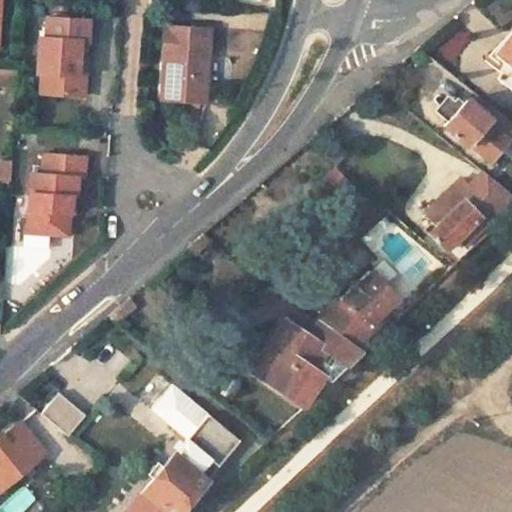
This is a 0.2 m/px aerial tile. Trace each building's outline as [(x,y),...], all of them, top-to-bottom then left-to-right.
[(29,39),(27,79),(33,79),(31,96),(77,100),(78,78),(72,78),(73,61),(74,42),(81,42),(82,23),(42,19),(40,40),(29,39)] [(179,65),(175,105),(214,109),(221,32),(172,28),(168,64),(179,65)] [(511,42),(500,56),(511,67),(511,42)] [(175,105),(179,65),(168,64),(165,104),(175,105)] [(9,70),(0,69),(0,85),(8,86),(9,70)] [(511,125),(497,113),(491,120),(465,99),(443,124),(469,146),(470,144),(492,161),(511,138),(511,125)] [(61,206),(63,179),(68,180),(69,158),(37,156),(35,177),(17,176),(14,224),(28,225),(27,235),(56,236),(58,206),(61,206)] [(0,180),(11,182),(13,159),(0,158),(0,180)] [(437,225),(422,241),(439,255),(454,241),(461,249),(484,226),(490,232),(511,211),(511,197),(482,173),(467,187),(461,181),(427,215),(437,225)] [(13,234),(27,235),(28,225),(14,224),(13,234)] [(370,324),(383,311),(396,299),(370,272),(331,309),(320,322),(353,348),(360,353),(364,349),(359,344),(375,330),(370,324)] [(376,331),(390,317),(383,311),(370,324),(375,330),(376,331)] [(308,396),(319,383),(307,372),(323,353),(337,364),(343,369),(360,353),(353,348),(320,322),(316,326),(307,339),(286,322),(265,348),(277,357),(258,381),(294,410),(308,396)] [(277,357),(265,348),(247,371),(258,381),(277,357)] [(186,440),(141,494),(161,511),(174,511),(239,442),(172,385),(151,410),(186,440)] [(72,435),(87,414),(60,394),(44,414),(72,435)] [(32,414),(0,440),(0,491),(62,440),(50,427),(45,431),(32,414)] [(161,511),(141,494),(125,511),(161,511)]
